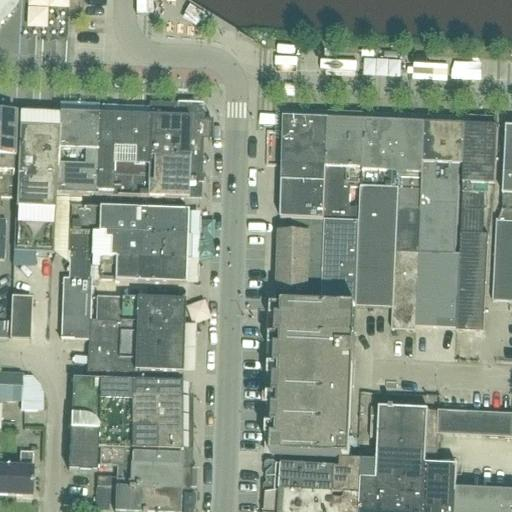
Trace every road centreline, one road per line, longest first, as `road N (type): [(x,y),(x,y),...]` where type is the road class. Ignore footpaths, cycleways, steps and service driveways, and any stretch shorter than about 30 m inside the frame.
road 1 (unclassified): [(222,511),(232,80)]
road 2 (residential): [(232,80),(511,93)]
road 3 (residential): [(52,511),(53,355),(0,354)]
road 4 (unclassified): [(232,80),(205,59),(144,56),(123,24),(124,0)]
